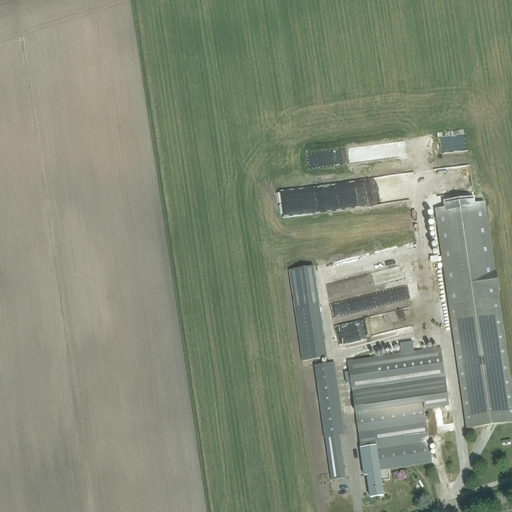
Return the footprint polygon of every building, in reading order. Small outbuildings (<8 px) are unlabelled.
[(341,210),(340,184),(318,185),(319,211),(341,210)] [(436,210),(467,428),(511,421),(511,391),(486,203),(476,204),(475,197),(445,201),(446,209),(436,210)] [(344,279),(327,282),(329,295),(404,281),(401,265),(395,266),(393,252),(341,262),(344,279)] [(328,359),(314,267),(290,271),(303,362),(328,359)] [(332,314),(349,314),(348,302),(332,303),(332,314)] [(351,372),(345,373),(347,383),(352,383),(356,413),(425,403),(425,407),(450,404),(447,388),(442,348),(413,352),(412,341),(399,343),(401,354),(349,361),(351,372)] [(346,478),(340,436),(345,435),(343,422),(338,380),(335,363),(316,366),(319,382),(324,425),(326,438),(332,480),(346,478)] [(368,476),(369,488),(371,498),(384,496),(380,470),(433,463),(425,403),(356,413),(365,476),(368,476)]
